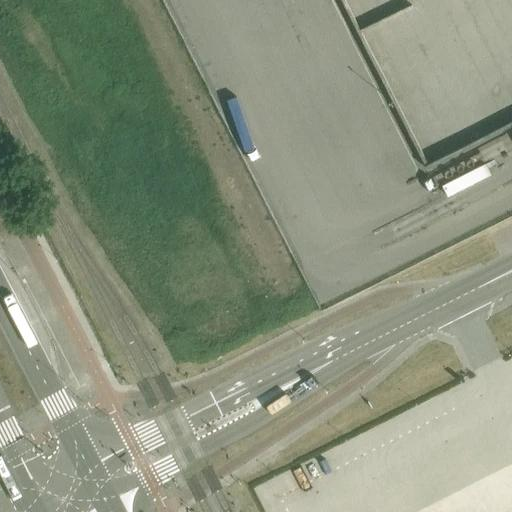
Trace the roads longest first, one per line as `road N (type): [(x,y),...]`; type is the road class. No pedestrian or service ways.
road 1 (unclassified): [(102,498),(321,381),(403,324)]
road 2 (unclassified): [(403,324),(358,336),(87,464)]
road 3 (tertiary): [(87,464),(0,293)]
road 4 (unknown): [(511,430),(356,511)]
